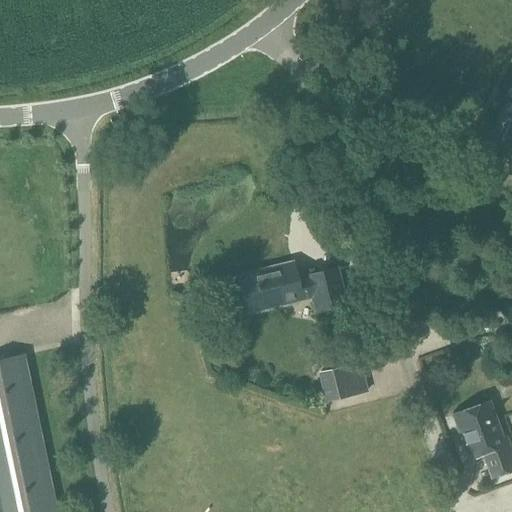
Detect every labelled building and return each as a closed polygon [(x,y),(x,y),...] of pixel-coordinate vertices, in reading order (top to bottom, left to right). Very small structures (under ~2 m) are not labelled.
[(511,117),(495,151),(511,159),(511,117)] [(345,305),(336,268),(297,277),(293,261),(238,275),(248,313),(311,298),(314,312),(345,305)] [(469,319),(449,322),(451,332),(471,328),(469,319)] [(325,401),(368,391),(357,348),(331,354),(334,368),(318,371),(325,401)] [(57,511),(25,354),(0,359),(0,511),(57,511)] [(511,375),(499,381),(504,395),(511,392),(511,375)] [(462,437),(469,458),(483,453),(491,477),(511,469),(511,456),(506,438),(501,439),(488,401),(458,412),(466,436),(462,437)]
